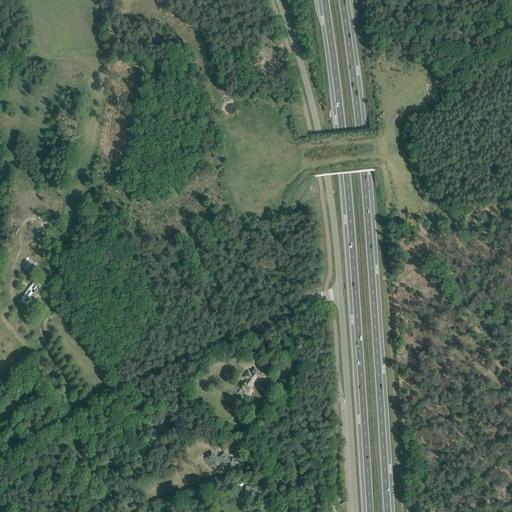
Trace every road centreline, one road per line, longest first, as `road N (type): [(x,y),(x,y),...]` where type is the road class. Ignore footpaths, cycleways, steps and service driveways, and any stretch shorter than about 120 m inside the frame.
road 1 (trunk): [(388,511),(361,144),(342,0)]
road 2 (trunk): [(324,0),(351,219),(368,511)]
road 3 (unclassified): [(0,455),(148,373),(279,318),(309,297),(340,292)]
road 4 (tertiary): [(340,292),(319,134),(279,0)]
road 5 (tertiary): [(355,511),(340,292)]
